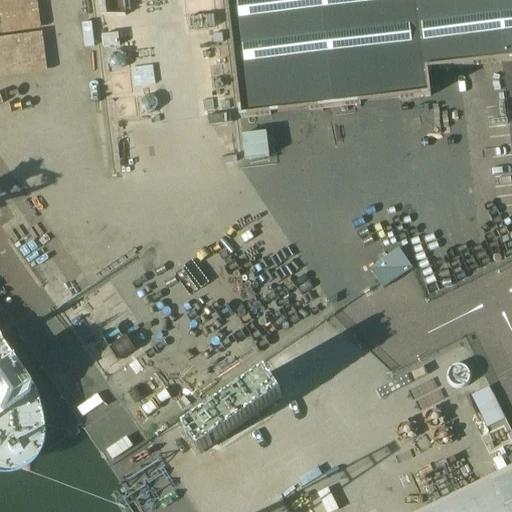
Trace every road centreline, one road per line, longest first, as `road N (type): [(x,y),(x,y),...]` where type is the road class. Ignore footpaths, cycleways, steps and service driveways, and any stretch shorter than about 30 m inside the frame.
road 1 (unknown): [(189,185),(151,191),(92,165),(38,73)]
road 2 (unclassified): [(496,297),(412,338),(358,295)]
